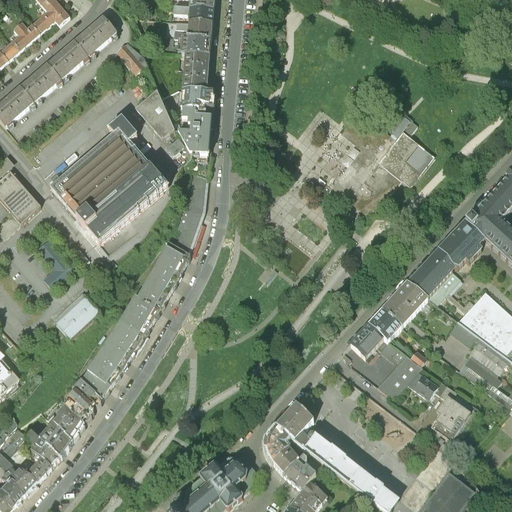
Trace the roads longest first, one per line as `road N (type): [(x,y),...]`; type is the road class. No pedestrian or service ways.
road 1 (unclassified): [(36,511),(123,403),(208,261),(223,200),(238,0)]
road 2 (residential): [(255,511),(271,491),(254,461),(256,441),(511,163)]
road 3 (residential): [(0,98),(105,0)]
